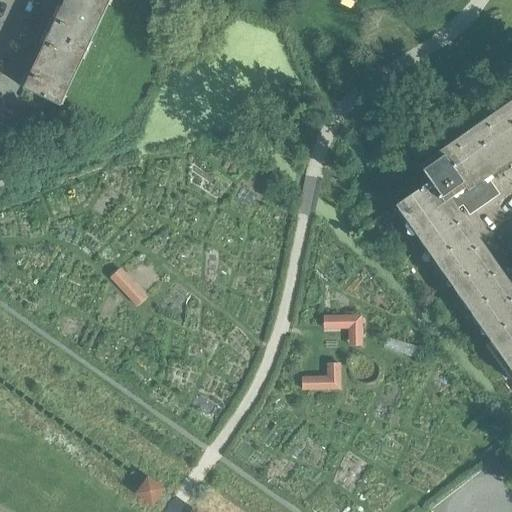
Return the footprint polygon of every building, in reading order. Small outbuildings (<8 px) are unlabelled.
[(86,51),(109,0),(65,0),(50,33),(86,51)] [(60,105),(83,56),(86,51),(50,33),(24,88),(60,105)] [(498,171),(511,160),(511,107),(422,171),(429,181),(395,205),(511,371),(511,296),(506,287),(470,236),(453,212),(463,205),(468,212),(494,193),(485,180),(498,171)] [(133,284),(121,271),(121,270),(112,279),(124,292),(133,284)] [(146,297),(133,284),(124,292),(137,306),(146,297)] [(362,316),(325,317),(325,325),(354,324),(354,341),(362,340),(362,316)] [(341,389),(340,365),(328,365),(328,377),(303,377),(304,390),(341,389)]
